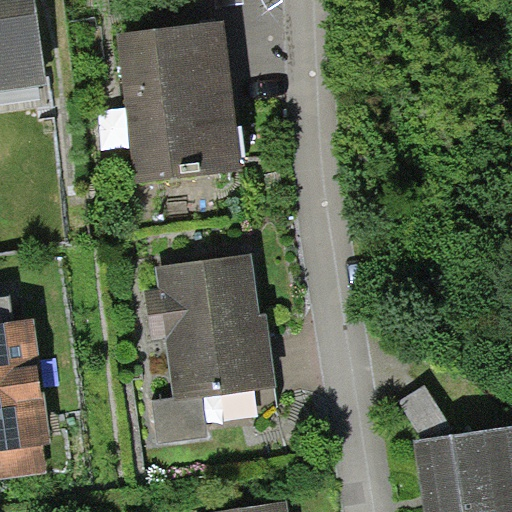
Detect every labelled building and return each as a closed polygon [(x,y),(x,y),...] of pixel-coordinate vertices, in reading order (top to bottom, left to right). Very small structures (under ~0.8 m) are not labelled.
[(0,0),(0,93),(46,87),(33,0),(0,0)] [(118,28),(137,170),(246,155),(227,14),(118,28)] [(257,248),(162,261),(180,391),(161,394),(166,430),(212,424),(207,387),(275,378),(257,248)] [(0,472),(1,484),(48,479),(30,319),(13,321),(11,303),(0,303),(0,472)] [(511,511),(511,430),(421,445),(430,511),(511,511)]
